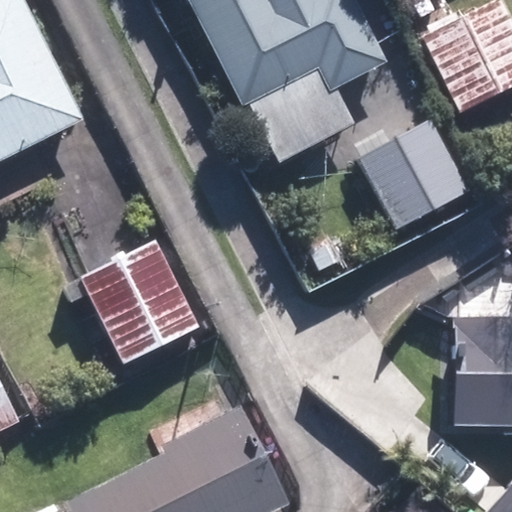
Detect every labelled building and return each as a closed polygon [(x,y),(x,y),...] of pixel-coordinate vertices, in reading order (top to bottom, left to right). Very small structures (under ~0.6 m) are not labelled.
[(0,0),(0,163),(77,125),(13,0),(0,0)] [(173,0),(228,108),(237,103),(268,165),(345,127),(328,93),(380,67),(346,0),(173,0)] [(511,86),(511,32),(496,0),(491,0),(412,38),(450,116),(511,86)] [(464,193),(424,124),(353,165),(394,234),(464,193)] [(147,242),(69,281),(116,371),(193,332),(147,242)] [(511,428),(511,319),(441,319),(440,428),(511,428)] [(0,427),(14,420),(0,391),(0,427)] [(273,511),(278,510),(228,409),(151,447),(154,454),(54,503),(58,510),(53,511),(273,511)] [(511,511),(511,475),(481,511),(511,511)] [(431,511),(412,493),(393,511),(431,511)]
